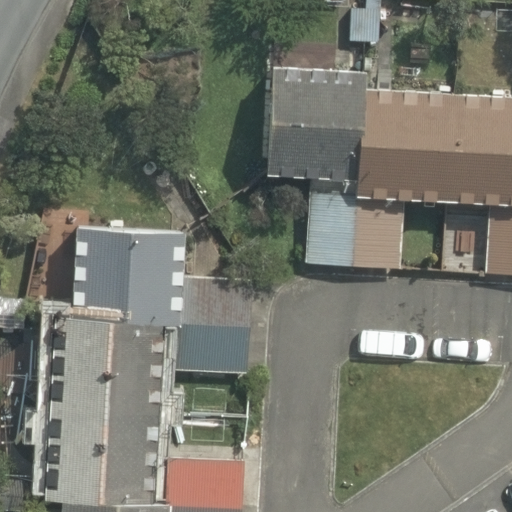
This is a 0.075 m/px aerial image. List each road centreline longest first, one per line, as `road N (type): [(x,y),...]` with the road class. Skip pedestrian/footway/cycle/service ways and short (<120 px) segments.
road 1 (residential): [(307,511),(316,327),(335,312),(511,316)]
road 2 (residential): [(511,426),(381,511)]
